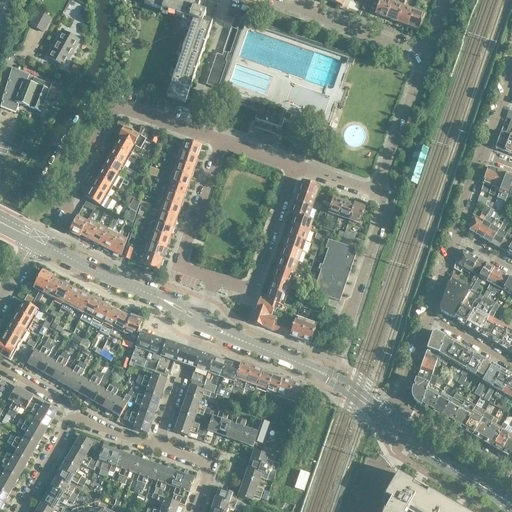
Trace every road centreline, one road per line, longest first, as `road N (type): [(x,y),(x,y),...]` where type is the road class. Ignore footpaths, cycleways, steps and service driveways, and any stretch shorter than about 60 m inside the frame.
road 1 (tertiary): [(387,420),(321,372),(200,321)]
road 2 (tertiary): [(200,321),(34,239)]
road 3 (residential): [(213,278),(249,290),(293,164)]
road 4 (residential): [(220,139),(178,265),(213,278)]
road 5 (residential): [(377,191),(425,53)]
road 6 (tertiary): [(511,506),(396,429)]
road 7 (residential): [(156,446),(200,321)]
road 8 (residential): [(511,471),(396,406)]
road 9 (residential): [(351,312),(387,203),(377,191)]
road 10 (residential): [(425,53),(307,12)]
